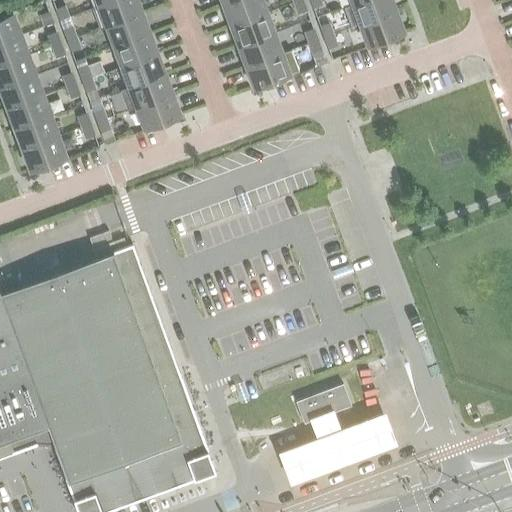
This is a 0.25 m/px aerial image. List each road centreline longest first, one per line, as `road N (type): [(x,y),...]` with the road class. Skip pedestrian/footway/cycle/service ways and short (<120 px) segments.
road 1 (unclassified): [(461,494),(453,451),(321,98)]
road 2 (residential): [(0,216),(227,133)]
road 3 (residential): [(321,98),(488,37)]
road 4 (residential): [(227,133),(178,0)]
